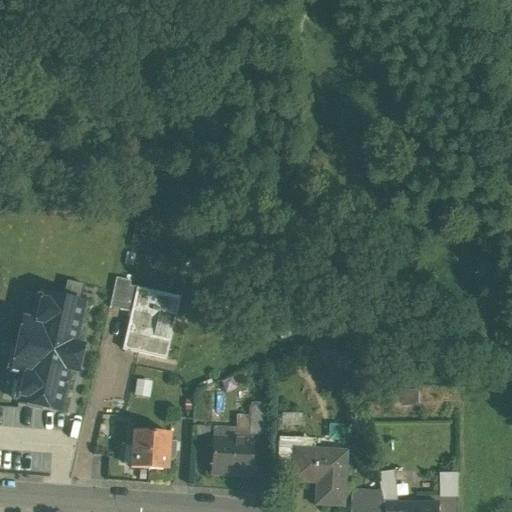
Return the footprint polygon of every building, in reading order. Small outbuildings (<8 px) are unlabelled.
[(24,376),(18,402),(58,412),(68,371),(75,373),(82,348),(74,346),(88,289),(48,279),(37,325),(25,322),(12,373),(24,376)] [(129,282),(115,279),(109,308),(121,311),(127,286),(128,286),(129,282)] [(128,286),(127,286),(121,311),(129,313),(121,350),(165,360),(178,298),(128,286)] [(459,384),(419,384),(419,397),(459,397),(459,384)] [(400,404),(418,404),(418,389),(399,390),(400,404)] [(265,405),(248,405),(249,431),(249,434),(265,434),(265,405)] [(249,431),(217,428),(216,439),(249,441),(249,434),(249,431)] [(168,435),(131,433),(128,469),(147,471),(147,470),(161,471),(162,462),(167,462),(169,462),(171,461),(172,459),(173,458),(174,443),(167,443),(168,435)] [(295,438),(281,437),(280,465),(294,466),(294,462),(300,462),(301,451),(294,451),(295,438)] [(216,439),(213,439),(210,474),(249,477),(252,442),(249,441),(216,439)] [(346,454),(301,451),(300,462),(294,462),(294,466),(293,481),(325,483),(324,505),(343,507),(346,454)] [(438,472),(438,496),(456,496),(456,472),(438,472)] [(396,487),(380,489),(381,493),(383,505),(392,505),(392,500),(397,500),(396,487)] [(381,493),(352,490),(351,511),(384,511),(383,505),(381,493)]
